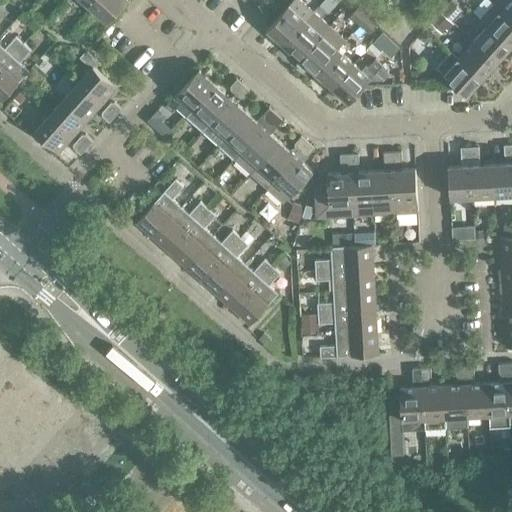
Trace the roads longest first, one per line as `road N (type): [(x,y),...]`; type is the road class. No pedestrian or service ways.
road 1 (residential): [(212,28),(328,127),(429,124)]
road 2 (tertiary): [(303,511),(117,347)]
road 3 (residential): [(441,341),(429,124)]
road 4 (residential): [(150,183),(107,147),(177,68)]
road 5 (tertiary): [(1,259),(117,347)]
road 6 (tertiary): [(117,347),(17,242)]
